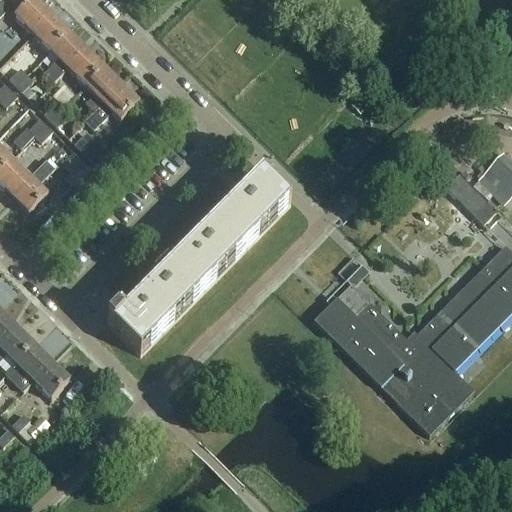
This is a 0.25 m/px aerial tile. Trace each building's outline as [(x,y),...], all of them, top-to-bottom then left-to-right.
[(14,22),(32,40),(51,21),(33,3),(14,22)] [(32,40),(50,57),(69,38),(51,21),(32,40)] [(67,74),(68,75),(86,56),(69,38),(50,57),(59,66),(44,81),(52,89),(67,74)] [(68,75),(85,92),(104,73),(86,56),(68,75)] [(102,108),(103,110),(121,91),(104,73),(85,92),(94,101),(86,109),(93,117),(102,108)] [(9,85),(16,92),(27,80),(20,74),(9,85)] [(27,80),(16,92),(22,98),(33,87),(27,80)] [(0,94),(0,107),(0,108),(11,96),(5,90),(0,94)] [(103,110),(85,127),(94,136),(111,118),(129,136),(138,127),(130,118),(139,109),(121,91),(103,110)] [(11,96),(0,108),(6,114),(18,102),(11,96)] [(349,111),(360,121),(369,113),(358,102),(349,111)] [(44,120),(51,127),(62,115),(56,109),(44,120)] [(62,115),(51,127),(57,133),(68,122),(62,115)] [(35,142),(46,131),(40,125),(29,136),(27,134),(14,147),(21,154),(34,141),(35,142)] [(53,137),(46,131),(35,142),(42,149),(53,137)] [(75,151),(94,170),(106,159),(86,139),(75,151)] [(0,177),(12,166),(0,153),(0,177)] [(511,167),(503,159),(479,184),(505,209),(511,202),(511,167)] [(65,183),(73,192),(90,175),(75,160),(64,171),(70,178),(65,183)] [(0,177),(0,190),(11,202),(30,183),(12,166),(0,177)] [(30,183),(11,202),(29,220),(48,201),(38,192),(55,175),(46,166),(30,183)] [(459,180),(446,194),(483,231),(497,218),(459,180)] [(107,328),(140,361),(290,210),(262,182),(126,320),(121,315),(107,328)] [(361,301),(351,290),(314,328),(430,443),(474,397),(455,378),(511,320),(511,258),(505,252),(410,348),(381,320),(381,312),(373,312),(370,309),(370,301),(361,301)] [(0,350),(17,334),(0,317),(0,350)] [(0,367),(7,361),(16,370),(34,351),(17,334),(0,350),(0,367)] [(33,387),(52,369),(34,351),(16,370),(6,380),(23,397),(33,387)] [(52,369),(33,387),(51,405),(70,387),(52,369)] [(19,438),(30,449),(49,430),(40,421),(31,430),(29,428),(30,427),(24,420),(12,431),(19,438)] [(0,443),(0,450),(3,454),(15,442),(8,436),(0,443)]
